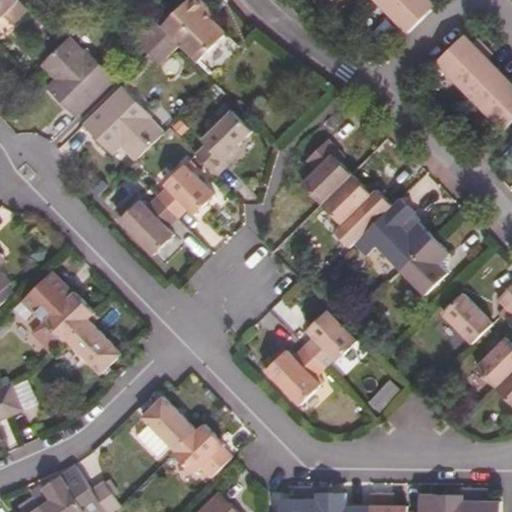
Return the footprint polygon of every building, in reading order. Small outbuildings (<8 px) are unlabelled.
[(0,0),(0,25),(2,23),(24,3),(21,0),(0,0)] [(201,0),(167,33),(172,38),(186,50),(202,69),(231,40),(216,24),(209,16),(214,13),(201,0)] [(345,5),(339,0),(323,0),(317,6),(329,19),(345,5)] [(374,0),(409,35),(437,9),(429,1),(430,0),(374,0)] [(33,13),(24,3),(2,23),(11,33),(33,13)] [(221,20),(214,13),(209,16),(216,24),(221,20)] [(167,33),(162,28),(143,46),(153,56),(172,38),(167,33)] [(172,38),(153,56),(166,68),(186,50),(172,38)] [(465,39),(437,66),(503,133),(511,124),(511,87),(508,83),(488,63),(484,58),(489,53),(478,42),(473,47),(465,39)] [(87,53),(73,40),(66,47),(42,70),(56,85),(63,92),(57,98),(80,122),(119,82),(89,52),(87,53)] [(493,58),(489,53),(484,58),(488,63),(493,58)] [(49,91),(57,98),(63,92),(56,85),(49,91)] [(137,164),(169,133),(154,121),(156,119),(127,90),(88,129),(111,151),(118,145),(124,151),(137,164)] [(198,154),(221,177),(242,157),(238,152),(255,136),(232,114),(204,141),(208,146),(198,154)] [(336,119),(325,129),(333,136),(343,127),(336,119)] [(306,185),(327,207),(357,179),(344,165),(337,157),(343,152),(332,142),(310,162),(320,173),(306,185)] [(118,145),(111,151),(117,158),(124,151),(118,145)] [(350,160),(343,152),(337,157),(344,165),(350,160)] [(189,164),(194,169),(197,166),(192,160),(189,164)] [(161,196),(183,218),(192,209),(196,214),(218,194),(194,169),(189,164),(168,183),(170,187),(161,196)] [(357,179),(327,207),(346,227),(359,215),(369,224),(391,202),(381,192),(375,197),(367,189),(357,179)] [(375,197),(381,192),(373,184),(367,189),(375,197)] [(172,229),(183,218),(161,196),(151,206),(144,200),(124,219),(156,253),(176,234),(172,229)] [(406,272),(439,240),(423,223),(413,233),(407,228),(417,216),(419,214),(408,200),(360,246),(371,258),(382,247),(406,272)] [(423,223),(417,216),(407,228),(413,233),(423,223)] [(456,256),(439,240),(406,272),(431,298),(454,275),(445,265),(456,256)] [(0,259),(0,315),(18,299),(12,293),(16,289),(0,273),(0,272),(0,261),(1,260),(0,259)] [(93,323),(100,316),(80,295),(76,299),(66,288),(46,307),(56,317),(36,336),(56,357),(72,342),(93,323)] [(511,313),(511,292),(501,303),(511,314),(511,313)] [(437,328),(466,358),(497,329),(467,299),(437,328)] [(318,338),(307,348),(328,369),(338,359),(340,362),(362,343),(333,312),(311,332),(318,338)] [(124,356),(93,323),(72,342),(103,375),(124,356)] [(479,373),(499,393),(511,381),(511,346),(510,344),(479,373)] [(328,369),(307,348),(297,358),(291,352),(269,372),(300,407),(324,386),(318,378),(328,369)] [(27,381),(17,385),(26,408),(36,404),(27,381)] [(511,381),(499,393),(511,406),(511,381)] [(1,390),(13,417),(27,412),(15,385),(1,390)] [(0,422),(13,417),(1,390),(0,390),(0,422)] [(385,393),(375,402),(384,412),(395,403),(385,393)] [(179,453),(200,431),(167,398),(146,417),(154,426),(141,438),(161,460),(174,448),(179,453)] [(206,424),(200,431),(179,453),(176,455),(195,474),(200,469),(210,479),(233,458),(223,448),(226,445),(206,424)] [(110,511),(96,490),(80,468),(48,489),(56,500),(44,507),(47,511),(110,511)] [(110,511),(118,511),(125,508),(106,482),(96,490),(110,511)] [(237,511),(215,487),(189,511),(237,511)] [(466,511),(467,491),(459,492),(458,497),(440,497),(439,511),(466,511)] [(498,511),(498,503),(490,503),(489,492),(483,492),(467,491),(466,511),(498,511)] [(283,511),(319,511),(320,492),(297,492),(297,500),(284,500),(283,511)] [(320,492),(319,511),(348,511),(349,498),(328,498),(329,492),(320,492)] [(425,495),(425,511),(439,511),(440,497),(440,494),(425,495)] [(47,511),(44,507),(36,496),(23,505),(27,511),(47,511)] [(376,498),(375,511),(414,511),(414,509),(400,509),(391,509),(391,497),(376,498)] [(400,497),(391,497),(391,509),(400,509),(400,497)]
